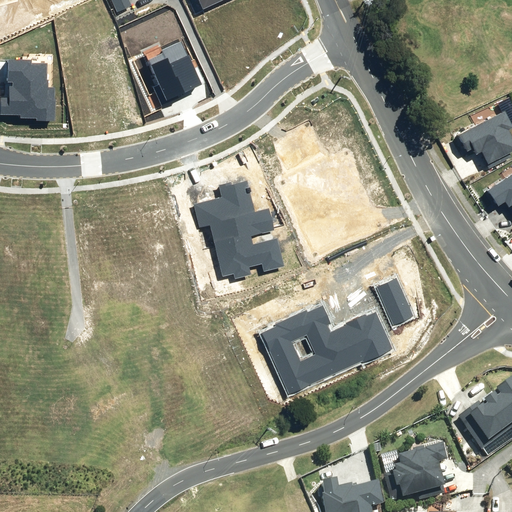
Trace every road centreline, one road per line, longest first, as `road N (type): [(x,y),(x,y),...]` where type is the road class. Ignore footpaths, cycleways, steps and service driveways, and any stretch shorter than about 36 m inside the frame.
road 1 (residential): [(511,302),(373,411),(305,444),(179,482),(141,511)]
road 2 (residential): [(0,161),(48,166),(150,150),(231,117),(353,32)]
road 3 (residential): [(511,302),(429,192),(353,32)]
